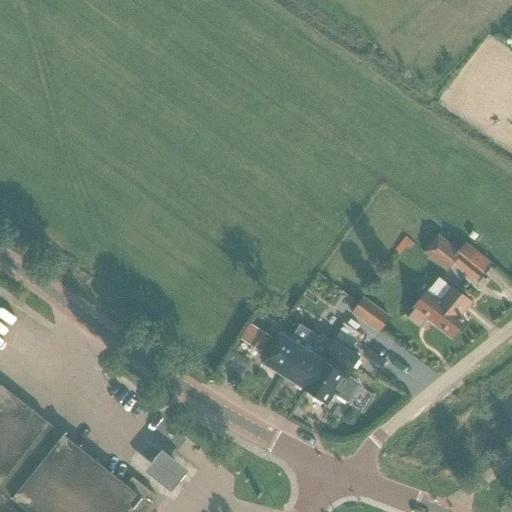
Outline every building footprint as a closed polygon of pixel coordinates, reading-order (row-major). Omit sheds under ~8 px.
[(466,244),(460,252),(437,234),(422,252),(446,271),(453,262),(477,282),(491,265),(466,244)] [(440,277),(414,309),(407,318),(420,328),(426,319),(452,339),(466,323),(459,317),(471,303),(440,277)] [(379,333),(390,318),(362,298),(352,313),(379,333)] [(285,375),(312,332),(300,324),(290,341),(280,335),(263,361),(266,363),(267,366),(272,370),(276,369),(285,375)] [(270,337),(256,328),(247,343),(261,351),(270,337)] [(340,331),(307,388),(305,391),(326,405),(335,393),(348,401),(358,384),(348,377),(333,367),(336,364),(350,373),(360,358),(350,352),(356,341),(340,331)] [(320,337),(312,332),(285,375),(295,381),(295,384),(305,390),(334,341),(322,334),(320,337)] [(147,511),(158,499),(132,478),(126,486),(1,385),(0,386),(0,489),(28,511),(147,511)] [(164,448),(147,469),(176,492),(193,470),(164,448)]
